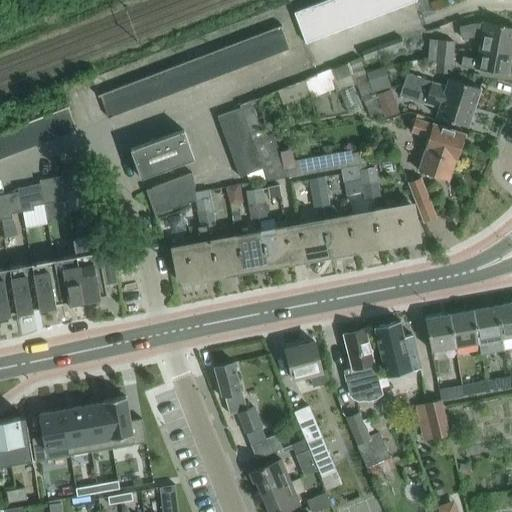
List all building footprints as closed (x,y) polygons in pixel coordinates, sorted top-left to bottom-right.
[(339,30),(327,0),(324,0),(316,3),(327,34),(339,30)] [(350,25),(340,0),(327,0),(339,30),(350,25)] [(361,21),(352,0),(340,0),(350,25),(361,21)] [(372,17),(365,0),(352,0),(361,21),(372,17)] [(383,13),(378,0),(365,0),(372,17),(383,13)] [(394,8),(391,0),(378,0),(383,13),(394,8)] [(406,4),(403,0),(391,0),(394,8),(406,4)] [(327,34),(316,3),(305,8),(316,38),(327,34)] [(316,38),(305,8),(293,12),(305,42),(316,38)] [(511,26),(484,21),(466,24),(461,25),(463,37),(482,34),(479,48),(511,54),(511,52),(511,26)] [(281,25),(268,30),(277,53),(289,49),(280,27),(282,26),(281,25)] [(277,53),(268,30),(257,34),(265,57),(277,53)] [(265,57),(257,34),(246,39),(254,62),(265,57)] [(254,62),(246,39),(234,43),(243,66),(254,62)] [(436,62),(436,63),(451,65),(454,41),(430,39),(429,47),(420,46),(418,64),(426,64),(427,61),(436,62)] [(243,66),(234,43),(223,47),(232,70),(243,66)] [(232,70),(223,47),(212,51),(221,74),(232,70)] [(508,74),(511,54),(479,48),(477,60),(463,57),(461,65),(508,74)] [(221,74),(212,51),(201,56),(209,79),(221,74)] [(209,79),(201,56),(189,60),(198,83),(209,79)] [(198,83),(189,60),(178,64),(187,87),(198,83)] [(317,71),(324,84),(344,73),(337,60),(317,71)] [(388,70),(410,70),(410,61),(387,61),(388,70)] [(450,73),(451,65),(436,63),(435,71),(450,73)] [(187,87),(178,64),(167,68),(176,91),(187,87)] [(176,91),(167,68),(156,73),(165,96),(176,91)] [(375,93),(387,88),(380,70),(368,75),(375,93)] [(165,96),(156,73),(145,77),(153,100),(165,96)] [(445,86),(416,76),(407,73),(404,85),(427,92),(427,91),(474,106),(480,87),(448,77),(445,86)] [(153,100),(145,77),(133,81),(142,104),(153,100)] [(142,104),(133,81),(122,85),(131,108),(142,104)] [(131,108),(122,85),(111,90),(120,113),(131,108)] [(467,126),(474,106),(427,91),(427,92),(404,85),(401,94),(438,107),(435,115),(467,126)] [(120,113),(111,90),(97,95),(98,96),(100,96),(108,117),(120,113)] [(391,90),(376,95),(380,107),(384,119),(396,115),(399,114),(391,90)] [(69,106),(55,111),(64,134),(76,129),(67,108),(69,107),(69,106)] [(241,109),(240,109),(217,117),(222,129),(245,121),(241,109)] [(64,134),(55,111),(44,115),(52,138),(64,134)] [(52,138),(44,115),(33,119),(41,142),(52,138)] [(426,150),(427,150),(420,170),(448,179),(454,159),(456,160),(465,133),(415,117),(410,131),(430,137),(426,150)] [(41,142),(33,119),(21,124),(30,147),(41,142)] [(249,133),(245,121),(222,129),(226,140),(249,133)] [(30,147),(21,124),(10,128),(19,151),(30,147)] [(19,151),(10,128),(0,131),(0,134),(8,155),(19,151)] [(194,158),(183,129),(130,149),(140,177),(194,158)] [(253,144),(249,133),(226,140),(230,152),(253,144)] [(303,141),(291,142),(294,165),(364,156),(362,142),(304,149),(303,141)] [(253,144),(230,152),(234,163),(257,156),(253,144)] [(257,156),(234,163),(238,175),(261,167),(257,156)] [(374,168),(360,171),(363,184),(376,182),(374,168)] [(61,172),(65,195),(77,193),(72,169),(61,172)] [(197,199),(193,172),(145,189),(155,215),(197,199)] [(408,182),(423,221),(436,216),(422,176),(408,182)] [(39,180),(43,203),(55,201),(51,177),(39,180)] [(310,180),(312,193),(326,191),(323,178),(310,180)] [(379,196),(376,182),(363,184),(365,198),(379,196)] [(17,187),(22,211),(33,209),(29,185),(17,187)] [(246,192),(249,205),(262,202),(260,190),(246,192)] [(326,191),(312,193),(315,208),(329,205),(326,191)] [(0,194),(0,218),(12,217),(7,193),(0,194)] [(199,215),(212,213),(210,199),(196,201),(197,208),(199,215)] [(399,208),(375,212),(381,244),(404,240),(405,241),(406,240),(405,232),(417,230),(412,206),(410,202),(407,200),(402,201),(400,204),(399,208)] [(265,217),(262,202),(249,205),(251,219),(265,217)] [(239,208),(231,210),(233,221),(241,219),(239,208)] [(381,245),(381,244),(375,212),(349,216),(355,249),(356,249),(356,248),(379,244),(380,245),(381,245)] [(214,225),(212,213),(199,215),(200,226),(201,227),(208,226),(214,225)] [(355,249),(349,216),(324,221),(330,254),(331,254),(331,253),(355,248),(355,250),(355,249)] [(289,244),(287,228),(285,220),(274,222),(276,230),(261,232),(267,266),(267,264),(291,260),(291,261),(293,261),(292,260),(289,244)] [(330,254),(324,221),(298,225),(287,228),(289,244),(301,242),(304,259),(306,259),(305,257),(329,253),(330,254)] [(216,275),(210,241),(211,241),(208,226),(201,227),(200,226),(198,226),(201,243),(186,246),(186,245),(185,245),(185,246),(173,248),(179,281),(191,278),(191,279),(192,279),(192,278),(216,274),(216,275)] [(267,266),(261,232),(236,237),(242,270),(242,269),(266,265),(266,266),(267,266)] [(242,270),(236,237),(211,241),(210,241),(216,275),(217,275),(217,274),(241,269),(241,270),(242,270)] [(111,248),(76,255),(84,298),(107,294),(105,284),(117,282),(111,248)] [(84,298),(76,255),(53,259),(61,302),(84,298)] [(61,302),(53,259),(31,263),(39,306),(61,302)] [(39,306),(31,263),(8,267),(16,310),(39,306)] [(0,313),(16,310),(8,267),(0,268),(0,313)] [(511,302),(494,306),(500,337),(502,337),(511,335),(511,302)] [(500,337),(494,306),(472,310),(478,341),(479,341),(481,354),(504,350),(502,337),(500,337)] [(478,341),(472,310),(448,314),(453,346),(478,341)] [(453,346),(448,314),(425,319),(431,350),(453,346)] [(374,326),(386,376),(420,368),(412,334),(403,336),(399,320),(374,326)] [(343,370),(349,394),(353,398),(359,401),(363,400),(369,400),(377,399),(382,394),(366,328),(343,334),(351,368),(343,370)] [(293,378),(310,374),(313,386),(330,382),(327,370),(322,371),(314,341),(285,348),(293,378)] [(246,432),(253,429),(256,437),(264,434),(253,406),(246,409),(234,361),(213,366),(221,397),(224,396),(229,413),(238,411),(246,432)] [(510,386),(508,376),(485,380),(487,390),(510,386)] [(487,390),(485,380),(460,384),(462,394),(487,390)] [(462,394),(460,384),(438,389),(440,398),(462,394)] [(112,447),(146,441),(141,418),(130,420),(126,395),(103,399),(112,447)] [(440,398),(425,402),(433,435),(448,432),(441,404),(440,398)] [(112,447),(103,399),(103,401),(83,405),(91,451),(112,447)] [(91,451),(83,405),(61,409),(69,455),(91,451)] [(336,511),(358,511),(341,468),(343,468),(329,435),(321,438),(308,406),(294,410),(336,511)] [(69,455),(61,409),(39,413),(43,435),(32,437),(35,461),(69,455)] [(346,418),(368,467),(390,458),(379,432),(369,436),(359,412),(346,418)] [(19,416),(3,419),(10,462),(31,458),(33,465),(34,465),(25,417),(20,418),(19,416)] [(0,463),(10,462),(3,419),(0,419),(0,463)] [(282,447),(276,433),(250,444),(256,458),(282,447)] [(307,449),(303,439),(291,444),(295,454),(307,449)] [(256,480),(261,493),(290,481),(280,459),(249,472),(253,481),(256,480)] [(106,482),(107,490),(119,488),(118,480),(106,482)] [(279,511),(300,504),(290,481),(261,493),(269,511),(279,511)] [(75,487),(77,495),(89,493),(87,485),(75,487)] [(15,488),(17,500),(27,498),(24,486),(15,488)] [(6,490),(8,502),(17,500),(15,488),(6,490)] [(446,497),(452,511),(466,511),(475,509),(467,489),(446,497)] [(325,491),(316,496),(321,509),(331,504),(325,491)] [(120,494),(121,502),(133,499),(131,492),(129,492),(120,494)] [(108,496),(109,504),(121,502),(120,494),(108,496)] [(313,511),(321,509),(316,496),(306,500),(311,511),(313,511)] [(62,511),(61,503),(49,504),(49,511),(62,511)]
